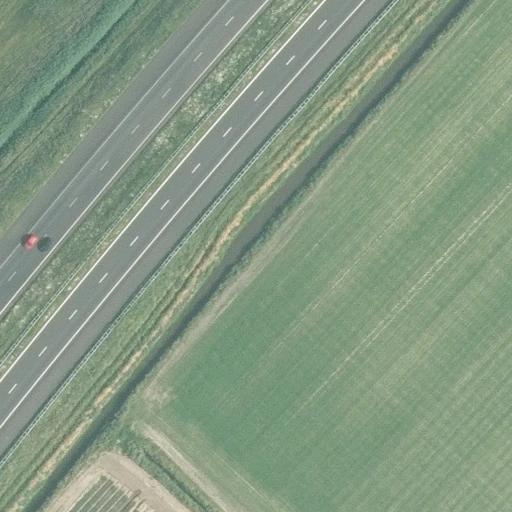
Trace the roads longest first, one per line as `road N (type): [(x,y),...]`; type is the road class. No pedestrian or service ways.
road 1 (motorway): [(0,407),(346,0)]
road 2 (motorway): [(231,0),(0,272)]
